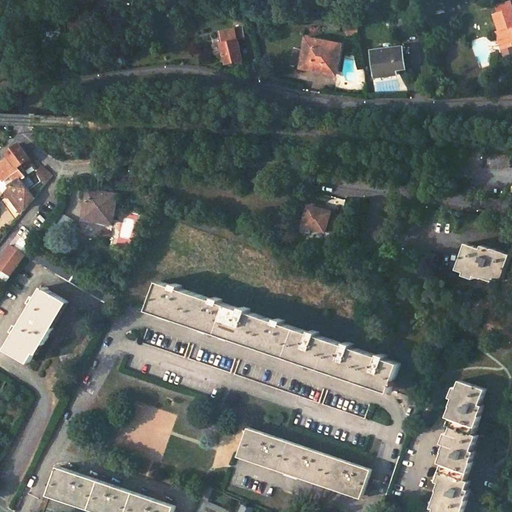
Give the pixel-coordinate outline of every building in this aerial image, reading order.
[(511,10),(510,6),(497,10),(499,18),(511,13),(511,10)] [(511,13),(499,18),(494,20),(500,36),(505,53),(511,50),(511,13)] [(413,21),(398,22),(400,36),(415,34),(413,21)] [(358,22),(355,23),(355,26),(347,27),(348,35),(360,33),(358,22)] [(238,32),(222,35),(223,43),(239,40),(246,38),(244,27),(237,29),(238,32)] [(70,28),(43,34),(46,49),(74,42),(70,28)] [(18,34),(8,39),(15,51),(23,46),(24,47),(18,34)] [(500,36),(496,37),(502,54),(505,53),(500,36)] [(303,68),(326,72),(327,64),(339,66),(343,43),(308,38),(306,52),(303,68)] [(239,40),(223,43),(225,53),(228,64),(243,61),(239,40)] [(214,44),(216,55),(225,53),(223,43),(214,44)] [(403,46),(372,51),(375,75),(386,74),(385,69),(405,66),(403,46)] [(293,66),(303,68),(306,52),(295,50),(293,66)] [(326,72),(338,74),(339,66),(327,64),(326,72)] [(20,178),(21,179),(26,174),(21,168),(30,159),(18,143),(9,150),(10,152),(8,153),(9,154),(20,178)] [(9,178),(10,177),(13,180),(10,183),(11,185),(9,187),(20,178),(9,154),(0,162),(0,180),(3,184),(9,178)] [(51,176),(42,167),(38,171),(37,172),(45,184),(51,176)] [(9,178),(3,184),(8,188),(9,187),(11,185),(10,183),(13,180),(10,177),(9,178)] [(21,179),(20,178),(9,187),(26,209),(34,198),(21,180),(21,179)] [(117,193),(90,189),(90,198),(87,198),(85,214),(104,215),(103,221),(114,222),(117,193)] [(330,213),(307,207),(302,227),(325,233),(325,231),(336,234),(340,218),(330,215),(330,213)] [(392,220),(381,215),(364,258),(376,262),(392,220)] [(0,257),(0,274),(7,280),(26,254),(10,243),(0,257)] [(116,291),(34,245),(26,258),(75,285),(109,304),(116,291)] [(490,253),(470,246),(461,272),(487,282),(488,279),(506,285),(511,267),(511,258),(491,251),(490,253)] [(401,362),(162,279),(152,308),(391,391),(401,362)] [(44,288),(42,286),(37,296),(34,295),(30,302),(33,303),(8,346),(32,359),(41,342),(44,344),(54,328),(51,326),(66,300),(48,290),(49,289),(45,287),(44,288)] [(370,403),(148,327),(142,341),(366,418),(370,403)] [(488,389),(460,380),(451,405),(455,406),(449,425),(452,426),(444,451),(447,452),(440,471),(444,472),(438,490),(441,491),(434,511),(463,511),(468,500),(465,499),(471,481),(468,481),(474,461),(471,460),(479,435),(476,435),(483,416),(480,415),(488,389)] [(373,469),(251,427),(242,453),(365,495),(373,469)] [(174,511),(176,506),(59,464),(49,491),(106,511),(174,511)] [(214,488),(207,485),(204,491),(195,511),(231,511),(208,501),(214,488)]
